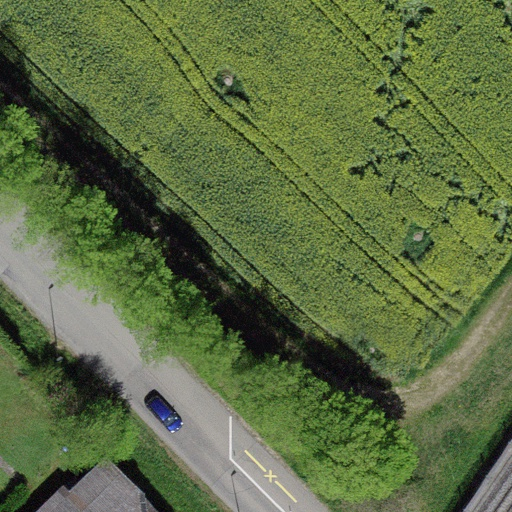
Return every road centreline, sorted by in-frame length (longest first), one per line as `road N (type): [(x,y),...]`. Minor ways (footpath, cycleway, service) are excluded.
road 1 (track): [(0,104),(346,412),(447,408),(511,315)]
road 2 (residential): [(278,511),(0,230)]
